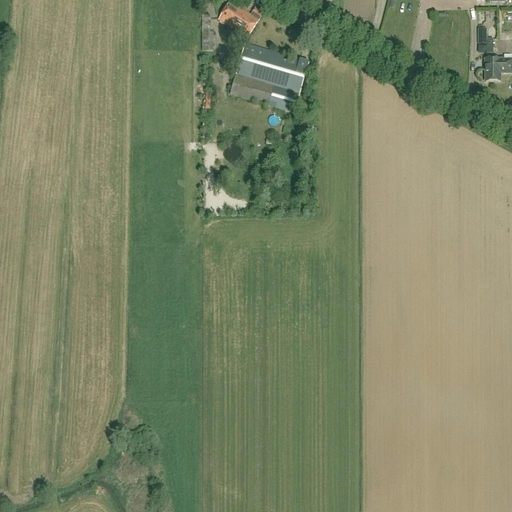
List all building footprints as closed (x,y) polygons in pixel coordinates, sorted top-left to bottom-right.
[(247,40),(258,21),(263,14),(255,8),(250,16),(230,3),(219,21),(247,40)] [(202,33),(211,33),(211,18),(202,18),(202,33)] [(511,33),(511,26),(502,27),(503,42),(511,41),(511,33)] [(478,30),(478,45),(487,45),(487,30),(478,30)] [(213,34),(202,34),(202,53),(213,53),(213,34)] [(299,95),(309,65),(245,46),(233,96),(300,116),(306,97),(299,95)] [(511,74),(511,68),(511,61),(500,61),(500,60),(495,60),(495,51),(494,52),(494,48),(490,48),(490,57),(486,57),(486,60),(485,60),(485,83),(500,82),(500,75),(511,74)]
